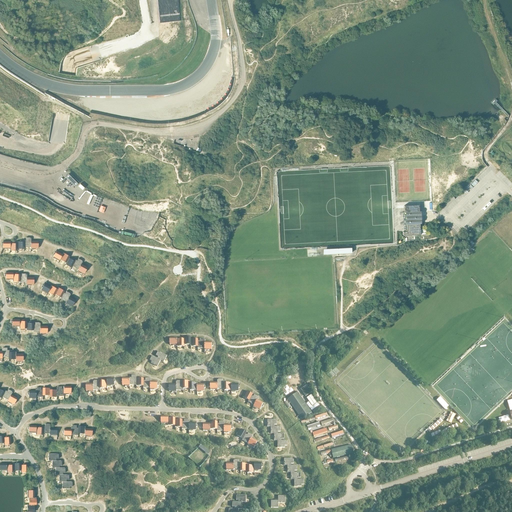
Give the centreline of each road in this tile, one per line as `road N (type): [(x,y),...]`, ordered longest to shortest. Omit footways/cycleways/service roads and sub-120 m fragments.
road 1 (track): [(62,166),(87,126),(173,129),(220,113),(243,76),(229,0)]
road 2 (unclassified): [(370,490),(511,446)]
road 3 (unclassified): [(378,462),(511,427)]
